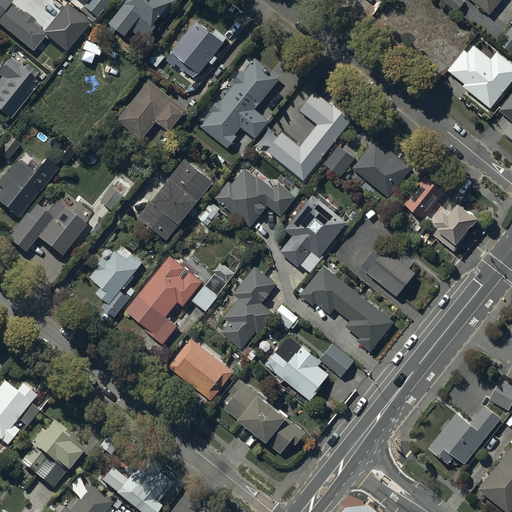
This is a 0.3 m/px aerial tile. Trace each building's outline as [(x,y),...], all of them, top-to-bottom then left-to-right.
[(0,14),(0,25),(32,51),(46,35),(45,34),(53,24),(58,28),(65,20),(60,16),(66,9),(55,0),(49,0),(49,1),(48,0),(38,0),(23,19),(22,18),(24,15),(19,10),(18,13),(8,5),(0,14)] [(110,2),(107,0),(89,0),(83,8),(96,18),(110,2)] [(124,9),(111,24),(118,31),(128,20),(139,30),(145,23),(152,29),(163,17),(165,19),(179,1),(178,0),(115,0),(115,1),(124,9)] [(399,0),(382,21),(405,40),(410,34),(420,42),(430,29),(435,32),(445,20),(420,0),(399,0)] [(466,3),(462,0),(442,0),(458,12),(466,3)] [(470,0),(491,16),(503,0),(470,0)] [(196,79),(226,39),(216,30),(213,34),(201,24),(200,25),(197,22),(195,24),(193,22),(189,27),(191,29),(181,40),(178,38),(176,40),(180,43),(170,54),(171,55),(166,62),(174,68),(176,66),(181,69),(178,73),(182,76),(184,73),(193,79),(196,79)] [(511,28),(500,45),(511,53),(511,28)] [(446,39),(432,56),(448,69),(462,52),(446,39)] [(499,68),(474,49),(467,59),(462,55),(451,69),(472,85),(469,88),(479,95),(480,93),(485,96),(483,99),(490,105),(511,76),(511,66),(505,61),(499,68)] [(0,76),(3,79),(0,82),(0,113),(9,120),(39,84),(34,80),(38,75),(27,65),(22,71),(18,67),(19,66),(11,58),(0,71),(0,76)] [(211,113),(199,127),(227,150),(237,138),(235,137),(242,129),(255,140),(269,122),(256,111),(281,80),(255,59),(244,74),(241,72),(232,83),(234,84),(220,102),(219,101),(209,112),(211,113)] [(73,123),(82,130),(110,96),(114,100),(129,82),(113,69),(105,79),(88,65),(53,107),(67,118),(59,129),(66,134),(73,123)] [(187,113),(149,81),(118,122),(141,141),(156,123),(170,134),(187,113)] [(511,95),(499,112),(511,122),(511,95)] [(302,129),(286,149),(298,159),(297,161),(306,169),(339,128),(325,118),(326,117),(316,111),(307,122),(303,119),(297,125),(302,129)] [(271,160),(286,140),(270,128),(255,148),(271,160)] [(0,147),(0,155),(7,161),(13,154),(21,161),(32,147),(23,140),(20,144),(9,136),(0,147)] [(376,139),(352,169),(388,198),(413,167),(376,139)] [(355,159),(342,149),(333,161),(346,171),(355,159)] [(154,200),(139,218),(167,242),(189,215),(194,218),(199,212),(194,207),(213,184),(185,161),(168,182),(169,183),(154,201),(154,200)] [(45,183),(18,162),(0,185),(0,188),(2,190),(0,193),(0,206),(10,214),(17,220),(40,191),(39,190),(45,183)] [(229,182),(215,199),(251,228),(267,206),(281,217),(295,199),(301,192),(296,188),(290,195),(281,187),(277,193),(257,177),(256,179),(244,170),(232,185),(229,182)] [(96,195),(101,200),(100,201),(112,210),(123,196),(112,188),(113,187),(106,182),(96,195)] [(471,217),(458,207),(452,214),(444,208),(443,208),(437,204),(443,195),(428,184),(419,184),(404,204),(413,216),(424,220),(431,226),(432,224),(439,230),(434,236),(454,252),(469,235),(467,234),(472,228),(473,229),(478,222),(472,216),(471,217)] [(293,237),(280,253),(298,268),(300,266),(311,274),(324,258),(322,256),(347,224),(332,212),(336,207),(323,197),(320,201),(313,196),(305,206),(301,203),(295,209),(294,207),(289,213),(291,215),(290,217),(294,220),(285,231),(293,237)] [(53,221),(38,239),(61,258),(86,227),(84,226),(88,221),(75,210),(72,215),(57,203),(46,216),(53,221)] [(120,293),(142,264),(131,255),(127,260),(126,259),(125,260),(124,259),(128,253),(121,247),(116,253),(115,252),(114,254),(110,251),(105,251),(103,255),(103,258),(93,270),(95,272),(90,279),(100,289),(96,296),(108,305),(104,311),(114,319),(129,299),(120,293)] [(414,263),(402,254),(397,260),(385,251),(379,259),(374,254),(362,269),(367,273),(366,274),(397,299),(416,275),(409,270),(414,263)] [(202,284),(170,258),(126,312),(147,329),(145,332),(162,346),(177,328),(165,318),(177,303),(183,308),(202,284)] [(235,275),(220,263),(212,272),(227,284),(235,275)] [(382,314),(324,267),(305,291),(301,288),(298,292),(301,295),(300,296),(313,307),(315,304),(329,315),(334,309),(350,322),(345,328),(360,339),(357,343),(371,353),(394,324),(389,320),(393,316),(385,310),(382,314)] [(273,316),(274,314),(262,305),(269,296),(268,295),(276,285),(255,268),(233,295),(238,300),(224,318),(229,323),(221,334),(241,350),(255,332),(258,334),(273,316)] [(218,297),(205,287),(193,303),(206,313),(218,297)] [(274,314),(273,316),(289,330),(290,328),(292,330),(300,320),(282,305),(274,314)] [(354,362),(333,345),(319,362),(310,354),(311,352),(304,346),(302,348),(288,337),(266,366),(278,377),(276,379),(285,386),(287,383),(311,402),(322,388),(320,387),(329,376),(318,367),(322,363),(341,378),(354,362)] [(234,373),(191,340),(168,368),(211,402),(234,373)] [(258,354),(249,347),(243,355),(251,362),(258,354)] [(511,403),(511,387),(500,380),(489,399),(509,410),(511,403)] [(259,396),(240,381),(230,394),(234,398),(224,410),(239,422),(238,424),(266,446),(267,444),(281,455),(291,442),(295,446),(306,434),(286,418),(285,420),(257,398),(259,396)] [(40,410),(4,383),(0,388),(0,454),(6,446),(8,446),(22,428),(16,423),(18,420),(27,427),(40,410)] [(501,420),(485,407),(470,425),(457,414),(428,450),(448,465),(454,458),(465,466),(501,420)] [(68,473),(81,456),(80,455),(84,450),(64,435),(66,432),(59,427),(56,431),(52,428),(49,431),(47,429),(44,433),(42,431),(33,442),(35,444),(20,463),(53,489),(67,471),(68,473)] [(158,505),(174,484),(158,472),(163,465),(142,448),(123,473),(129,477),(115,496),(136,511),(158,511),(162,508),(158,505)] [(510,511),(511,511),(511,448),(478,491),(504,511),(510,511)] [(69,511),(64,508),(60,511),(105,511),(111,506),(117,511),(122,504),(117,500),(115,503),(91,484),(69,511)]
